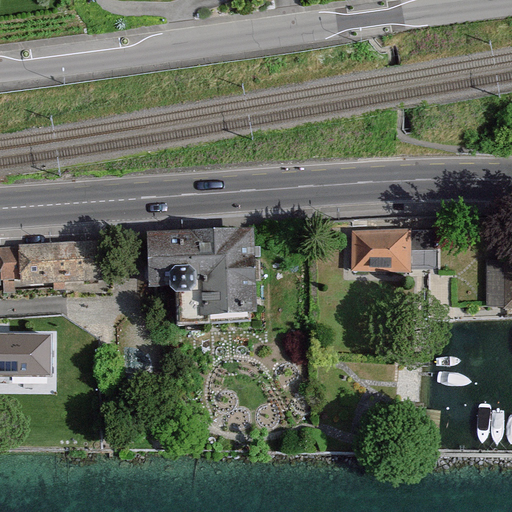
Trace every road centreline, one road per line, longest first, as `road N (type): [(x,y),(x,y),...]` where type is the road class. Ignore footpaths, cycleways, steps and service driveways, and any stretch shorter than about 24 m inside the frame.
road 1 (unclassified): [(0,70),(511,0)]
road 2 (primary): [(0,208),(511,179)]
